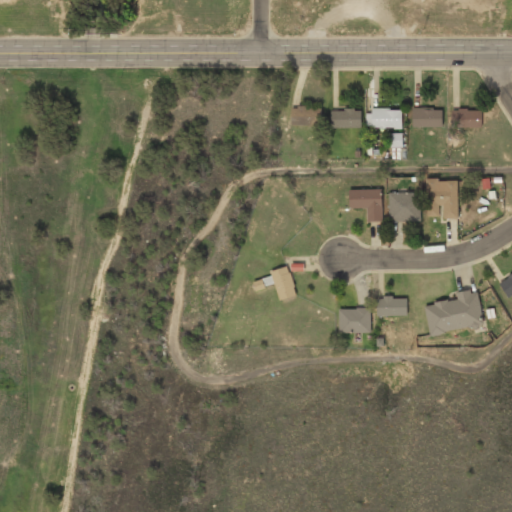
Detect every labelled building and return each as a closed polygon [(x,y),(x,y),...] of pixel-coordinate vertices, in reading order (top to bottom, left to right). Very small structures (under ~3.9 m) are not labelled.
[(291,108),(291,125),(322,125),(322,108),(307,108),(307,105),(297,105),(297,108),(291,108)] [(365,113),(365,127),(379,127),(379,128),(384,128),(384,127),(393,127),(393,129),(401,129),(401,110),(390,110),(390,107),(371,107),(371,113),(365,113)] [(412,107),(412,127),(442,127),(442,110),(433,110),(433,107),(412,107)] [(343,108),(343,110),(331,110),(331,127),(360,128),(360,110),(354,110),(354,108),(343,108)] [(458,108),(458,110),(451,110),(451,128),(482,128),(482,110),(467,110),(467,108),(458,108)] [(387,133),(388,147),(402,147),(402,133),(387,133)] [(425,178),(425,195),(426,195),(426,216),(439,216),(439,205),(443,205),(443,218),(457,218),(457,180),(437,180),(437,178),(425,178)] [(348,189),(349,208),(366,208),(367,222),(383,221),(382,188),(348,189)] [(388,192),(388,221),(421,221),(420,192),(388,192)] [(270,271),(279,300),(296,295),(293,287),(295,287),(290,272),(289,273),(286,266),(270,271)] [(511,273),(507,276),(508,278),(499,283),(508,297),(511,294),(511,273)] [(252,282),(256,292),(265,288),(262,279),(252,282)] [(433,301),(433,304),(423,306),(429,335),(431,335),(431,337),(440,335),(439,334),(445,333),(445,331),(470,326),(472,329),(477,328),(479,325),(483,324),(477,292),(471,293),(470,289),(456,292),(457,299),(448,301),(447,299),(433,301)] [(376,298),(376,315),(406,316),(407,298),(392,298),(392,296),(383,296),(383,298),(376,298)] [(356,308),(356,309),(338,309),(338,333),(370,333),(370,308),(356,308)] [(485,309),(487,318),(495,317),(493,308),(485,309)]
